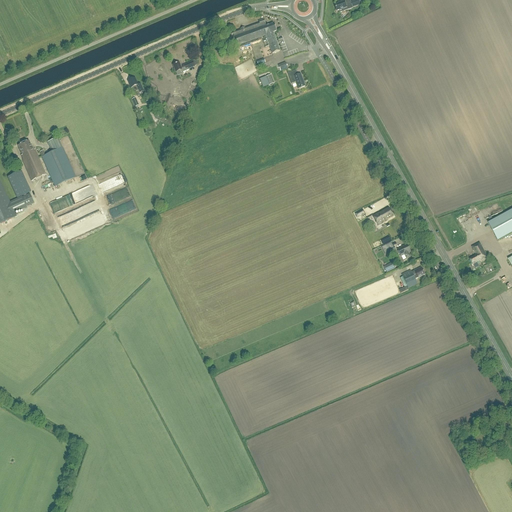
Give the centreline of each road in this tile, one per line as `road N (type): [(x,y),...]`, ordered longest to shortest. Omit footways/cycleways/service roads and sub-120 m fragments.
road 1 (secondary): [(511,383),(309,18)]
road 2 (tertiary): [(0,115),(223,19),(262,5),(291,6)]
road 3 (unclassified): [(0,85),(196,0)]
